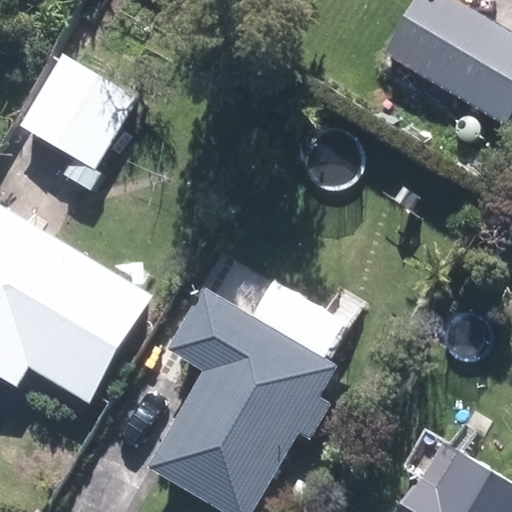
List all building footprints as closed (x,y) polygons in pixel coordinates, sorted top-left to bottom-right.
[(64,45),(89,0),(15,0),(8,14),(64,45)] [(511,41),(443,0),(421,0),(384,60),(498,130),(511,106),(511,41)] [(20,129),(91,175),(135,107),(64,62),(20,129)] [(150,303),(0,217),(0,382),(16,392),(28,372),(90,407),(150,303)] [(210,511),(251,511),(333,376),(206,301),(170,362),(203,381),(147,475),(210,511)] [(511,511),(511,496),(439,454),(405,511),(511,511)]
